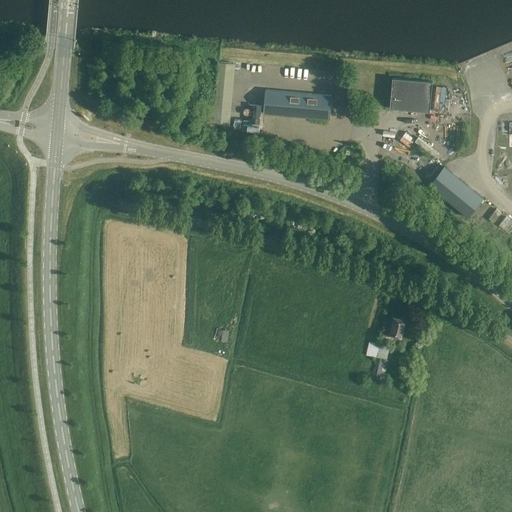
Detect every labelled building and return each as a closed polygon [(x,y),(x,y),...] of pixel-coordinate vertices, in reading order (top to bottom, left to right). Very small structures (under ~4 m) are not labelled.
[(236,63),(219,62),(213,123),(230,125),(236,63)] [(393,78),(390,108),(430,111),(433,82),(393,78)] [(438,86),(438,108),(446,108),(447,86),(438,86)] [(330,95),(265,88),(263,112),(328,118),(330,95)] [(400,138),(422,151),(427,143),(418,138),(418,139),(404,131),(400,138)] [(484,198),(445,166),(429,186),(468,218),(484,198)] [(493,222),(501,213),(496,209),(489,219),(493,222)] [(503,229),(510,220),(506,217),(499,226),(503,229)] [(402,336),(406,318),(391,314),(388,332),(382,330),(381,338),(377,355),(374,372),(381,374),(385,358),(388,359),(391,342),(392,342),(393,341),(395,334),(402,336)] [(229,340),(230,329),(218,328),(217,339),(229,340)] [(359,381),(358,387),(370,390),(371,384),(359,381)]
